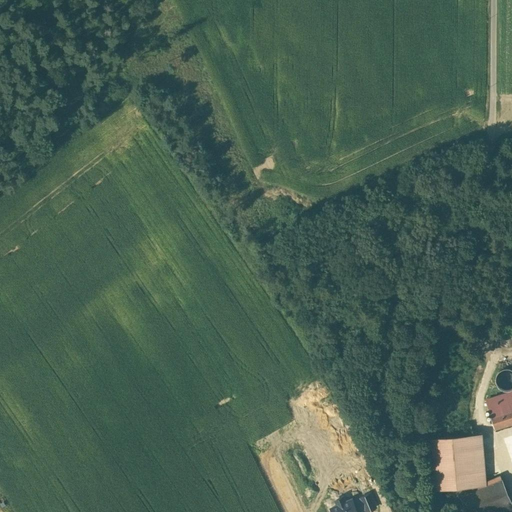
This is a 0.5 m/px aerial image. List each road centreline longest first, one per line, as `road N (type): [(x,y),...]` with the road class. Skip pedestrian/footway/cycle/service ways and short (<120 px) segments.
road 1 (unclassified): [(494,0),(488,153),(414,389),(418,511)]
road 2 (unclassified): [(0,160),(163,19)]
